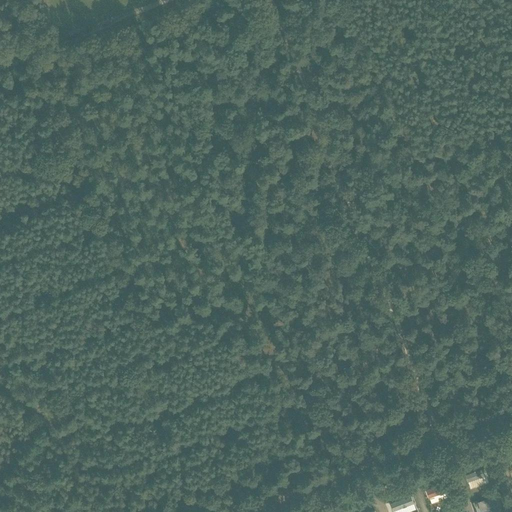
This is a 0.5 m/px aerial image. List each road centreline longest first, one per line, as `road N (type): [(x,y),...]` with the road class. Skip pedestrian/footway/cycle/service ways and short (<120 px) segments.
road 1 (track): [(438,437),(274,0)]
road 2 (track): [(511,408),(243,511)]
road 3 (track): [(0,62),(167,0)]
